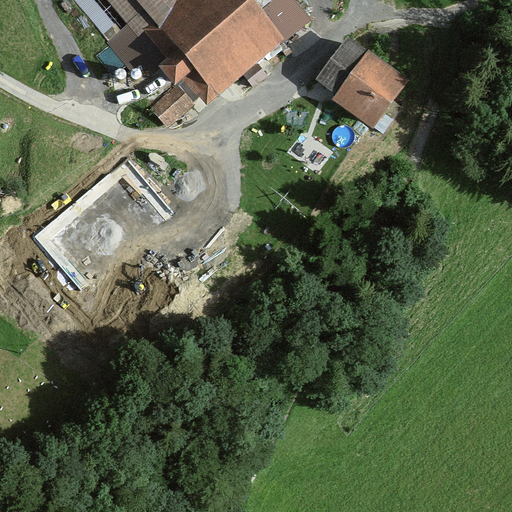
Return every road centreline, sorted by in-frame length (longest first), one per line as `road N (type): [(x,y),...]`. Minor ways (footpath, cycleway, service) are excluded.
road 1 (track): [(446,17),(453,77),(447,128),(422,199),(320,372),(247,472),(238,511)]
road 2 (track): [(367,8),(280,91),(206,143),(119,135),(26,98),(0,79)]
